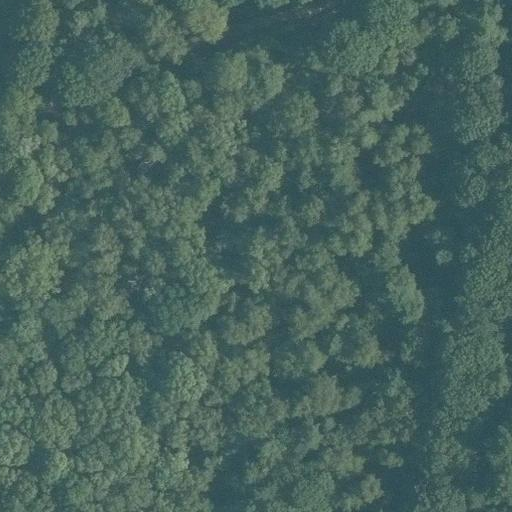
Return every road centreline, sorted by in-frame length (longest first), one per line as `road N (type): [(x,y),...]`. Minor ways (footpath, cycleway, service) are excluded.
road 1 (track): [(345,0),(0,91)]
road 2 (track): [(457,511),(511,312)]
